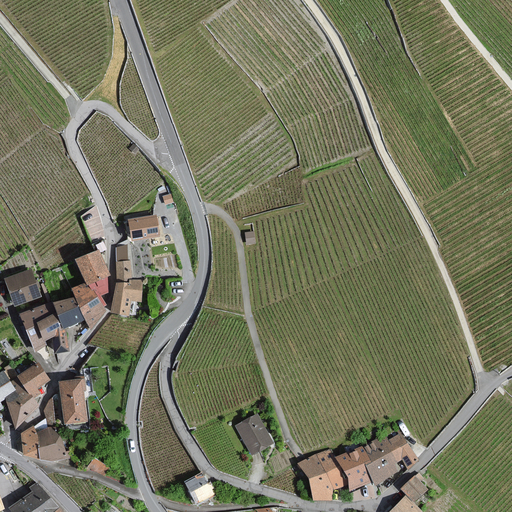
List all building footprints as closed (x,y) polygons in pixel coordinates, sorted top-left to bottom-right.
[(173,202),(171,194),(163,196),(166,204),(173,202)] [(157,223),(156,216),(129,220),(133,240),(159,236),(157,223)] [(140,301),(143,281),(131,279),(130,261),(127,261),(127,245),(116,249),(117,262),(117,282),(116,290),(113,312),(129,314),(131,300),(140,301)] [(55,352),(68,350),(65,327),(76,322),(86,317),(90,327),(107,310),(98,297),(108,292),(108,289),(106,276),(109,274),(104,265),(98,251),(78,260),(89,283),(74,289),(78,297),(54,303),(21,314),(25,324),(35,350),(47,345),(44,340),(55,334),(55,352)] [(40,296),(30,270),(7,279),(16,305),(40,296)] [(5,367),(12,378),(17,374),(10,363),(5,367)] [(38,364),(19,376),(10,382),(3,372),(0,373),(0,409),(3,408),(0,402),(0,401),(3,399),(6,397),(16,427),(23,420),(38,406),(32,397),(40,392),(37,387),(42,384),(49,380),(38,364)] [(83,380),(60,382),(63,407),(65,423),(88,420),(83,380)] [(53,398),(45,410),(49,431),(37,435),(33,427),(23,434),(24,441),(25,455),(40,459),(53,460),(56,460),(67,457),(57,428),(55,429),(53,398)] [(258,415),(237,426),(252,454),(273,442),(258,415)] [(406,465),(408,469),(416,460),(403,433),(387,440),(385,436),(365,446),(337,459),(332,449),(317,456),(299,464),(316,499),(331,500),(333,490),(337,488),(348,483),(351,490),(367,483),(374,480),(375,483),(395,474),(398,473),(394,463),(397,461),(403,459),(406,465)] [(111,468),(95,457),(88,467),(105,476),(111,468)] [(202,474),(186,483),(197,504),(213,495),(202,474)] [(407,493),(414,500),(426,489),(414,477),(403,488),(407,493)] [(63,511),(60,508),(37,484),(31,488),(33,490),(19,502),(11,509),(14,511),(63,511)] [(405,498),(390,511),(417,511),(419,511),(411,503),(405,498)]
